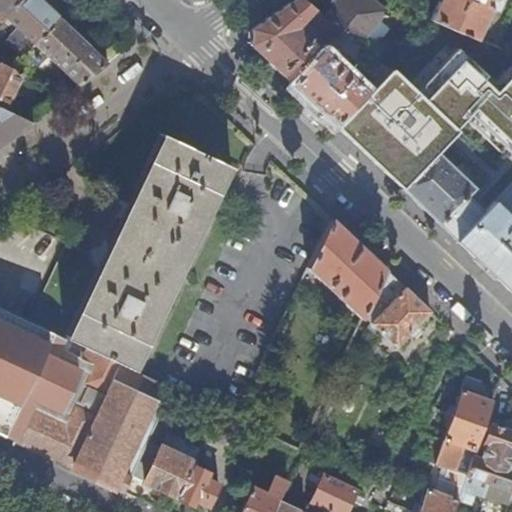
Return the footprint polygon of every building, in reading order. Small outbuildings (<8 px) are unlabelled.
[(0,0),(0,22),(5,17),(21,0),(0,0)] [(29,52),(36,45),(61,20),(39,0),(21,0),(5,17),(25,36),(22,39),(26,44),(24,46),(29,52)] [(250,46),(292,85),(322,53),(297,30),(308,19),(332,42),(342,32),(324,18),(302,0),(293,0),(249,30),(250,46)] [(370,0),(338,0),(324,18),(342,32),(358,44),(385,12),(370,0)] [(439,0),(431,19),(433,21),(451,28),(464,34),(494,47),(503,27),(487,20),(491,10),(497,13),(502,0),(439,0)] [(43,69),(48,74),(66,55),(75,63),(90,48),(61,20),(36,45),(52,61),(43,69)] [(377,82),(385,73),(388,69),(358,44),(342,32),(332,42),(330,44),(344,58),(348,55),(377,82)] [(61,69),(80,87),(108,65),(90,48),(75,63),(66,55),(48,74),(52,78),(61,69)] [(292,85),(336,127),(367,92),(324,51),(322,53),(292,85)] [(0,108),(5,111),(9,102),(22,75),(12,70),(0,63),(0,108)] [(5,111),(31,124),(40,117),(9,102),(5,111)] [(0,145),(31,124),(5,111),(0,108),(0,145)] [(66,243),(28,321),(57,335),(128,368),(227,167),(231,170),(233,167),(161,132),(160,135),(165,137),(104,261),(66,243)] [(402,189),(458,242),(485,213),(468,197),(475,190),(472,186),(474,184),(465,175),(474,165),(460,151),(448,163),(437,153),(402,189)] [(458,242),(511,293),(511,184),(485,213),(458,242)] [(361,319),(362,316),(385,268),(331,218),(307,268),(361,319)] [(396,348),(430,312),(385,268),(362,316),(396,348)] [(0,433),(10,439),(57,335),(28,321),(0,307),(0,433)] [(57,335),(10,439),(124,492),(132,477),(143,451),(172,389),(128,368),(57,335)] [(379,366),(389,356),(373,340),(363,351),(379,366)] [(482,426),(491,401),(459,390),(450,416),(482,426)] [(241,423),(234,420),(217,412),(206,435),(230,447),(241,423)] [(473,451),(477,442),(482,426),(450,416),(436,456),(414,448),(409,457),(433,465),(465,475),(468,466),(457,462),(462,447),(473,451)] [(489,483),(507,430),(489,424),(482,444),(486,446),(481,460),(472,456),(468,466),(465,475),(457,499),(466,502),(474,479),(482,482),(476,499),(482,501),(489,483)] [(511,431),(507,430),(489,483),(511,491),(511,469),(509,469),(511,460),(511,431)] [(486,446),(482,444),(477,442),(473,451),(472,456),(481,460),(486,446)] [(144,483),(177,498),(193,464),(194,463),(161,447),(156,457),(144,483)] [(293,476),(304,454),(298,450),(293,448),(283,470),(293,476)] [(143,451),(132,477),(144,483),(156,457),(143,451)] [(193,464),(177,498),(194,506),(196,502),(209,507),(219,485),(207,479),(210,472),(193,464)] [(426,487),(457,499),(465,475),(433,465),(426,487)] [(347,511),(358,490),(323,473),(304,511),(347,511)] [(273,511),(279,501),(288,485),(275,478),(267,494),(252,487),(240,511),(273,511)] [(452,511),(457,499),(426,487),(416,511),(452,511)] [(302,511),(279,501),(273,511),(302,511)]
